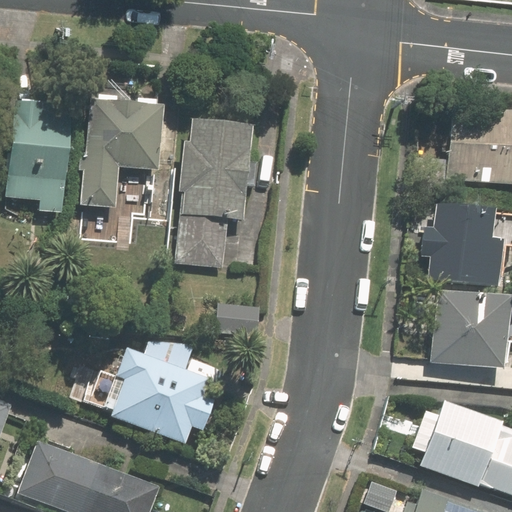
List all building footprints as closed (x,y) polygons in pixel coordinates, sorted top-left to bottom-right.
[(130,88),(94,85),(82,207),(115,211),(119,169),(158,173),(164,109),(127,106),(130,88)] [(60,214),(70,109),(15,104),(5,199),(40,203),(39,212),(60,214)] [(511,189),(511,117),(450,112),(446,163),(414,160),(412,182),(446,186),(447,183),(511,189)] [(244,223),(252,131),(192,125),(190,146),(185,145),(180,194),(186,195),(184,217),(179,217),(174,264),(222,269),(226,222),(244,223)] [(486,242),(489,211),(433,205),(431,230),(421,229),(418,260),(428,261),(426,281),(496,287),(501,244),(486,242)] [(508,302),(435,295),(429,364),(502,371),(508,302)] [(258,311),(218,307),(216,334),(256,338),(258,311)] [(180,371),(190,345),(146,341),(140,357),(126,351),(116,379),(112,378),(101,408),(111,412),(109,418),(183,445),(189,428),(200,432),(211,401),(200,397),(206,380),(180,371)] [(0,435),(10,409),(0,405),(0,435)] [(494,425),(436,405),(433,417),(420,413),(407,450),(419,454),(415,467),(472,488),(473,484),(511,497),(511,442),(507,440),(510,432),(494,426),(494,425)] [(36,446),(18,497),(58,511),(150,511),(159,490),(36,446)] [(467,511),(416,494),(411,508),(403,505),(400,511),(467,511)]
